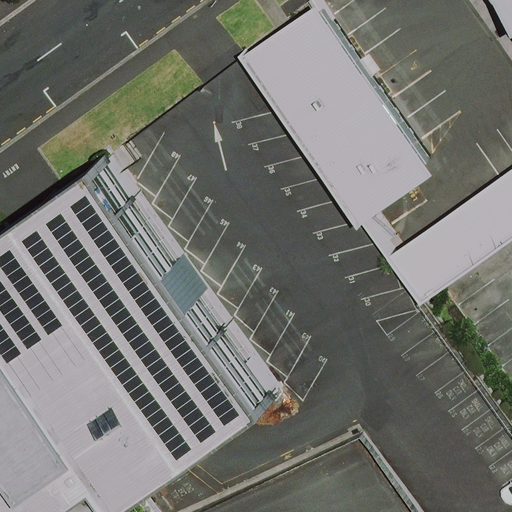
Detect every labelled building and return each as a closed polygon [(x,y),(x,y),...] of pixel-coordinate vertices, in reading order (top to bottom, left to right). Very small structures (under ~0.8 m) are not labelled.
[(511,0),(496,0),(511,23),(511,0)] [(440,177),(323,5),(250,54),(366,226),(440,177)] [(199,269),(268,226),(273,234),(307,212),(281,173),(251,192),(237,170),(202,192),(194,180),(157,203),(199,269)] [(0,511),(104,511),(256,410),(94,172),(0,235),(0,511)] [(511,246),(511,182),(408,252),(438,296),(511,246)]
